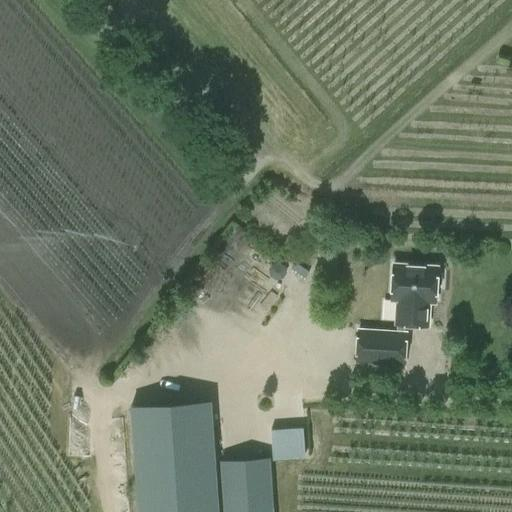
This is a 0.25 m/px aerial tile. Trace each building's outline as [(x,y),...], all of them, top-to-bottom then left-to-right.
[(393,264),(391,299),(399,299),(398,322),(404,322),(426,324),(427,301),(435,301),(437,267),(393,264)] [(408,331),(356,328),(354,363),(406,365),(408,331)] [(132,405),(137,511),(217,511),(210,401),(132,405)] [(271,428),(272,458),(303,456),(301,426),(271,428)] [(224,511),(272,511),(268,458),(220,461),(224,511)]
